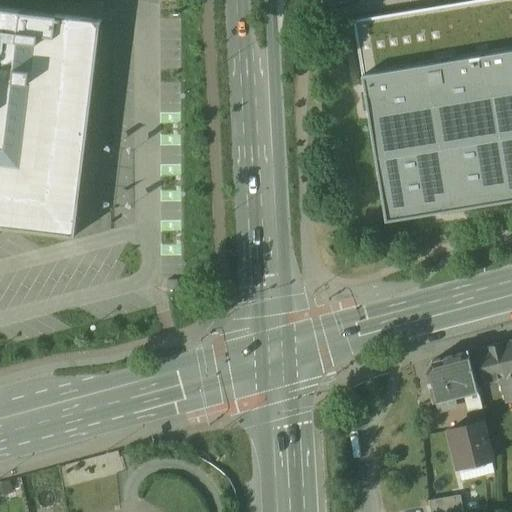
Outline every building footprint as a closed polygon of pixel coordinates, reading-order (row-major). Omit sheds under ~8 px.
[(361,70),(511,45),(511,0),(460,0),(352,18),(361,70)] [(101,20),(0,7),(0,226),(14,228),(14,224),(41,228),(41,232),(75,236),(79,202),(75,201),(78,175),(82,143),(86,143),(101,20)] [(511,45),(361,70),(385,215),(511,194),(511,45)] [(511,339),(473,349),(482,382),(499,378),(511,374),(511,339)] [(468,351),(430,361),(425,372),(432,401),(471,392),(472,396),(478,394),(468,351)] [(511,374),(499,378),(505,402),(511,399),(511,374)] [(472,396),(465,397),(468,410),(482,407),(478,394),(472,396)] [(485,420),(449,429),(458,467),(494,457),(485,420)] [(463,511),(460,494),(429,500),(430,511),(463,511)]
